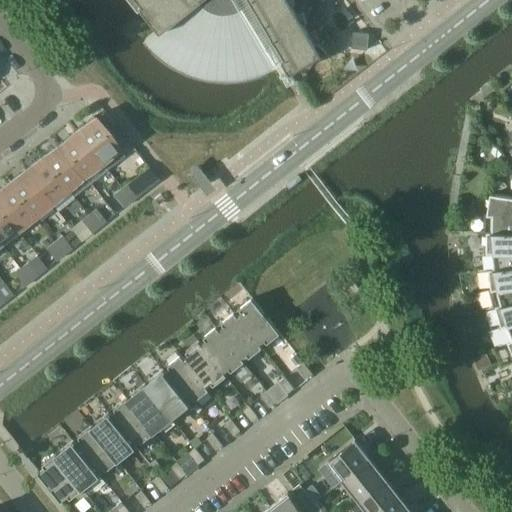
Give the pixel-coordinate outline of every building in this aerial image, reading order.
[(160,27),(145,38),(149,42),(154,48),(160,53),(166,58),(169,60),(172,62),(177,65),(183,68),(190,71),(198,73),(206,75),(213,77),(221,77),(225,77),(233,77),(241,76),(248,75),(252,74),(257,73),(264,70),(268,68),(275,65),(278,64),(276,61),(280,59),(284,66),(314,40),(304,33),(314,15),(313,14),(320,0),(143,0),(144,1),(141,3),(160,27)] [(367,49),(369,33),(353,31),(351,47),(367,49)] [(94,115),(76,129),(101,160),(107,168),(125,154),(118,146),(94,115)] [(101,160),(76,129),(59,142),(84,174),(90,182),(108,169),(107,168),(101,160)] [(90,182),(84,174),(59,142),(42,156),(67,187),(73,195),(90,182)] [(25,169),(50,201),(67,187),(42,156),(25,169)] [(188,173),(199,186),(201,184),(209,178),(198,164),(188,173)] [(8,183),(33,214),(50,201),(25,169),(8,183)] [(130,181),(122,187),(132,199),(140,193),(130,181)] [(0,206),(16,227),(33,214),(8,183),(0,189),(0,206)] [(132,199),(122,187),(114,193),(124,206),(132,199)] [(511,197),(490,195),(487,216),(484,216),(483,234),(486,234),(511,234),(511,197)] [(0,240),(16,227),(0,206),(0,240)] [(96,207),(88,214),(98,226),(106,220),(96,207)] [(98,226),(88,214),(80,220),(90,232),(98,226)] [(54,240),(64,253),(72,247),(62,234),(54,240)] [(511,234),(486,234),(486,253),(484,253),(485,272),(488,272),(511,268),(511,234)] [(64,253),(54,240),(46,247),(56,259),(64,253)] [(30,280),(38,273),(28,261),(20,267),(30,280)] [(30,280),(20,267),(12,273),(22,286),(30,280)] [(511,268),(488,272),(491,290),(488,291),(492,309),(495,309),(511,304),(511,268)] [(234,311),(261,345),(262,345),(260,342),(265,338),(267,341),(280,331),(253,296),(240,306),(242,308),(237,313),(235,310),(234,311)] [(511,304),(495,309),(500,326),(498,327),(505,345),(507,344),(511,342),(511,304)] [(216,325),(243,359),(244,359),(242,356),(247,352),(249,355),(261,345),(234,311),(222,320),(224,323),(219,327),(217,324),(216,325)] [(198,339),(225,374),(226,373),(224,370),(229,366),(231,369),(243,359),(216,325),(204,334),(206,337),(201,341),(199,338),(198,339)] [(180,353),(207,388),(208,387),(206,385),(211,380),(214,383),(225,374),(198,339),(186,349),(188,351),(183,355),(181,353),(180,353)] [(162,368),(189,402),(190,401),(188,399),(193,395),(196,397),(207,388),(180,353),(168,363),(170,365),(165,369),(163,367),(162,368)] [(296,354),(290,359),(296,367),(297,365),(302,362),(296,354)] [(313,372),(304,361),(302,362),(297,365),(306,377),(313,372)] [(144,382),(172,416),(170,413),(176,409),(178,412),(189,402),(162,368),(150,377),(152,379),(147,383),(145,381),(144,382)] [(279,380),(288,392),(294,387),(285,375),(279,380)] [(126,396),(154,431),(155,430),(152,427),(158,423),(160,426),(172,416),(144,382),(132,391),(134,394),(129,398),(127,395),(126,396)] [(261,394),(270,406),(276,401),(267,390),(261,394)] [(108,410),(136,445),(137,444),(135,441),(140,437),(142,440),(154,431),(126,396),(115,405),(116,408),(111,412),(109,409),(108,410)] [(243,409),(252,420),(258,415),(249,404),(243,409)] [(90,425),(118,459),(119,458),(117,456),(122,451),(124,454),(136,445),(108,410),(97,420),(99,422),(93,426),(91,424),(90,425)] [(225,423),(234,434),(240,429),(231,418),(225,423)] [(72,439),(100,473),(101,472),(99,470),(104,466),(106,468),(118,459),(90,425),(79,434),(81,436),(75,440),(74,438),(72,439)] [(207,437),(216,448),(222,443),(213,432),(207,437)] [(342,479),(370,456),(356,438),(320,466),(334,485),(342,479)] [(54,453),(82,488),(83,487),(81,484),(86,480),(88,482),(100,473),(72,439),(61,448),(63,450),(58,454),(56,452),(54,453)] [(189,451),(198,463),(204,458),(195,446),(189,451)] [(45,465),(38,470),(61,500),(68,494),(70,497),(82,488),(54,453),(43,462),(45,465)] [(356,496),(385,474),(370,456),(342,479),(356,496)] [(171,465),(180,477),(186,472),(177,461),(171,465)] [(355,511),(373,511),(399,492),(385,474),(356,496),(349,503),(355,511)] [(153,480),(162,491),(169,486),(160,475),(153,480)] [(299,494),(308,505),(315,500),(306,488),(299,494)] [(136,494),(144,505),(151,500),(142,489),(136,494)] [(304,511),(288,491),(270,505),(275,511),(304,511)] [(410,511),(413,510),(399,492),(373,511),(410,511)] [(315,500),(308,505),(313,511),(322,511),(324,511),(315,500)] [(118,508),(120,511),(130,511),(124,503),(118,508)]
